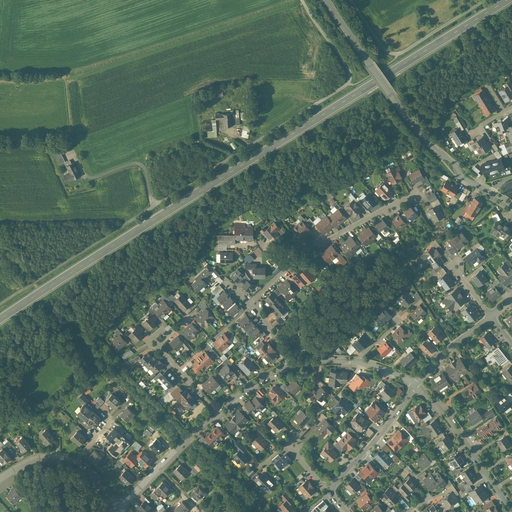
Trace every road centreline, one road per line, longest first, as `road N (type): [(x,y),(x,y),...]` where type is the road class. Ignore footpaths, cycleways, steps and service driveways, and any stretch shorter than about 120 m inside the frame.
road 1 (primary): [(506,0),(0,318)]
road 2 (residential): [(511,206),(461,176),(393,94)]
road 3 (residential): [(511,510),(415,385)]
road 4 (residential): [(216,413),(116,511)]
road 5 (unknown): [(307,250),(274,201),(205,228)]
road 6 (residential): [(415,385),(330,486)]
road 7 (residential): [(415,385),(373,365),(288,366)]
road 8 (residential): [(307,250),(415,193)]
